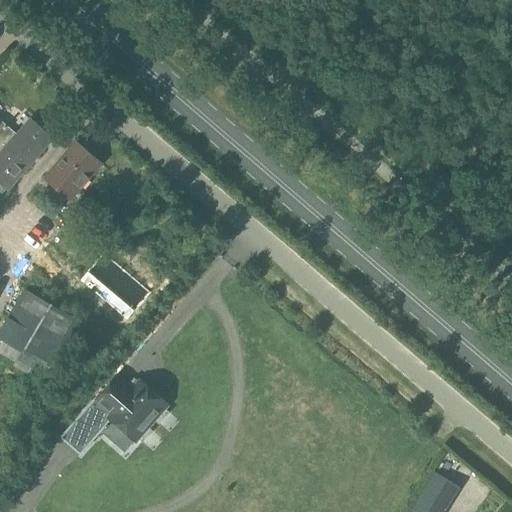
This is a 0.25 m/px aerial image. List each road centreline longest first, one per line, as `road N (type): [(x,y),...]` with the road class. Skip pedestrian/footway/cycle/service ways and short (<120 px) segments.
road 1 (unclassified): [(511,453),(0,17)]
road 2 (primary): [(511,383),(65,0)]
